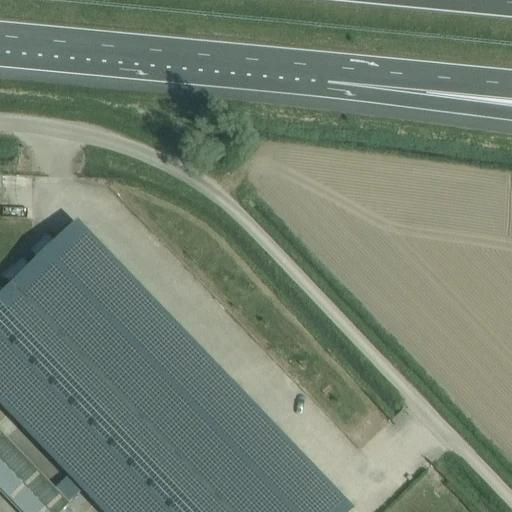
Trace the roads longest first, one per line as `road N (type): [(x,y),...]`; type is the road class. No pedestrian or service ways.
road 1 (unclassified): [(511,505),(226,206),(173,167),(92,137),(0,125)]
road 2 (motorway): [(0,37),(327,67)]
road 3 (motorway): [(327,67),(511,105)]
road 4 (motorway): [(327,67),(511,84)]
